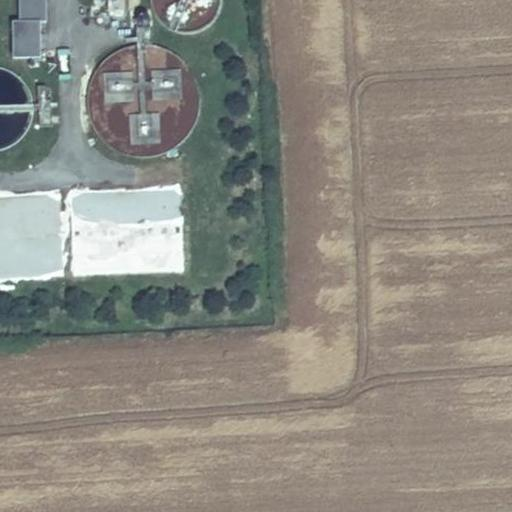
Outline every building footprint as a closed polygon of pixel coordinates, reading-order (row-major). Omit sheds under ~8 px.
[(47,59),(46,0),(17,0),(17,59),(47,59)] [(96,0),(97,9),(98,13),(103,16),(109,15),(113,12),(114,8),(113,0),(96,0)] [(57,50),(58,78),(73,78),(72,49),(57,50)] [(171,257),(179,194),(178,189),(146,195),(124,192),(120,193),(110,191),(58,201),(92,205),(89,225),(81,226),(80,239),(129,246),(85,254),(83,273),(94,275),(126,269),(127,258),(150,261),(171,257)] [(0,275),(56,275),(55,245),(28,245),(56,234),(49,219),(56,216),(49,198),(0,198),(0,275)]
